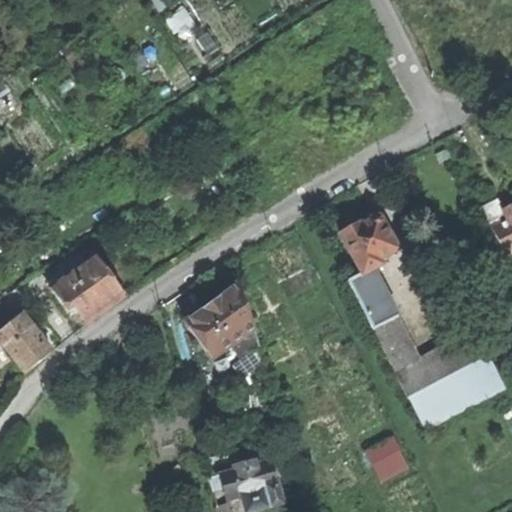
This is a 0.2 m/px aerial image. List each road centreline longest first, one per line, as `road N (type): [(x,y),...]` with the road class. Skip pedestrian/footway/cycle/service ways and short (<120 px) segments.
road 1 (residential): [(444,119),(159,291),(37,385),(0,427)]
road 2 (residential): [(444,119),(381,0)]
